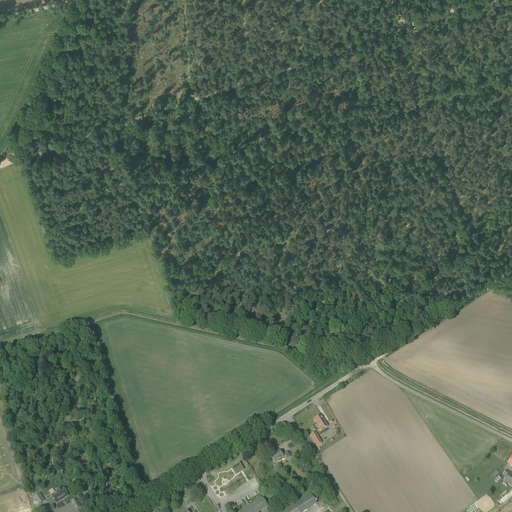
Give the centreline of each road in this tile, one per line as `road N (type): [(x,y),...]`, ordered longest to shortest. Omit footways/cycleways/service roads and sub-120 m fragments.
road 1 (track): [(481,0),(183,101)]
road 2 (unclassified): [(135,511),(372,361)]
road 3 (track): [(183,101),(7,164)]
road 4 (track): [(7,164),(78,0)]
road 5 (unknown): [(372,361),(506,435)]
road 6 (track): [(488,289),(372,361)]
